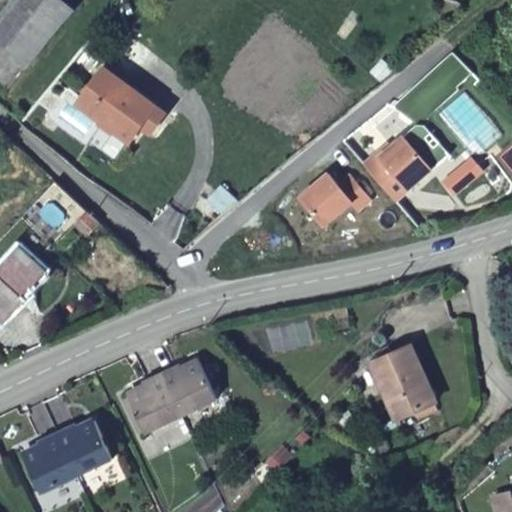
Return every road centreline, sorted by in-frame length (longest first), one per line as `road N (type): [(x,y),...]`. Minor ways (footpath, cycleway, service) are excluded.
road 1 (unclassified): [(208,301),(0,115)]
road 2 (secondary): [(470,244),(208,301)]
road 3 (secondary): [(208,301),(0,392)]
road 4 (track): [(511,399),(449,463),(371,511)]
road 5 (unclassified): [(470,244),(494,355),(511,387)]
